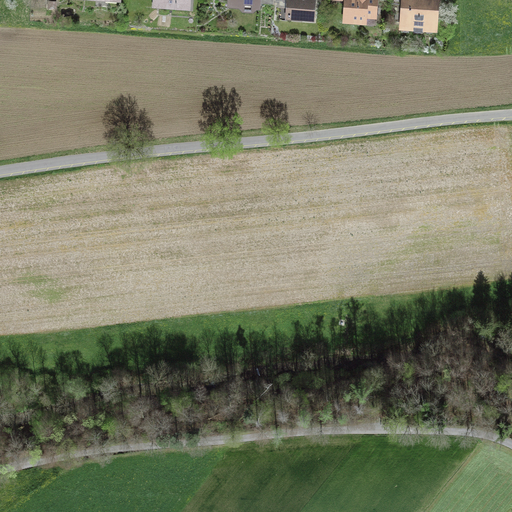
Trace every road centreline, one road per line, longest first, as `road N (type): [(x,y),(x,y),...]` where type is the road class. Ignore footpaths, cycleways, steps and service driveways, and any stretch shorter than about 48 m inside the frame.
road 1 (residential): [(0,469),(62,455),(300,432),(439,430),(511,444)]
road 2 (unclassified): [(0,171),(511,114)]
